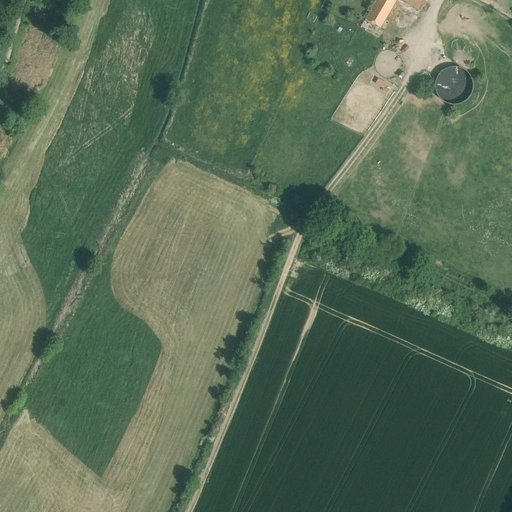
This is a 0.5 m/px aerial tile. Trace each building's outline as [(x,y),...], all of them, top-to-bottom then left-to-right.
[(376,0),(366,19),(380,27),(395,0),(376,0)] [(403,0),(421,10),(426,0),(403,0)] [(461,53),(456,59),(466,66),(471,59),(461,53)] [(471,92),(472,85),(471,78),(467,72),(461,68),(453,66),(446,68),(440,72),(436,78),(435,85),(436,92),(440,98),(447,102),(454,104),(461,102),(467,98),(471,92)] [(385,87),(388,82),(378,77),(375,82),(385,87)]
